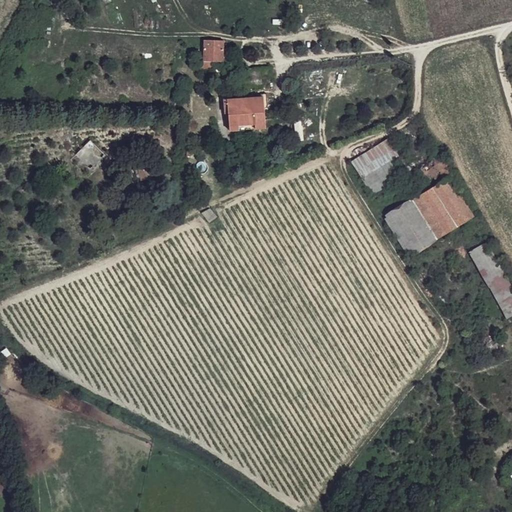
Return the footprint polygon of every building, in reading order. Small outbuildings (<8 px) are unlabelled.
[(224,49),(203,48),(203,61),(204,61),(212,61),(223,62),(224,49)] [(212,61),(204,61),(203,68),(212,69),(212,61)] [(250,78),(243,79),(243,85),(254,85),(254,79),(271,77),(271,67),(249,68),(250,78)] [(262,98),(244,99),(245,124),(255,123),(255,129),(264,129),(262,98)] [(245,124),(244,99),(223,100),(225,131),(237,130),(237,124),(245,124)] [(387,140),(353,161),(373,193),(396,179),(386,163),(397,156),(387,140)] [(88,167),(102,153),(91,142),(77,155),(88,167)] [(424,193),(445,180),(434,161),(412,174),(424,193)] [(146,168),(137,170),(140,179),(149,177),(146,168)] [(470,218),(445,180),(424,193),(387,216),(411,254),(470,218)] [(209,209),(202,213),(210,222),(217,218),(209,209)] [(511,288),(486,243),(472,251),(508,317),(511,314),(511,288)]
